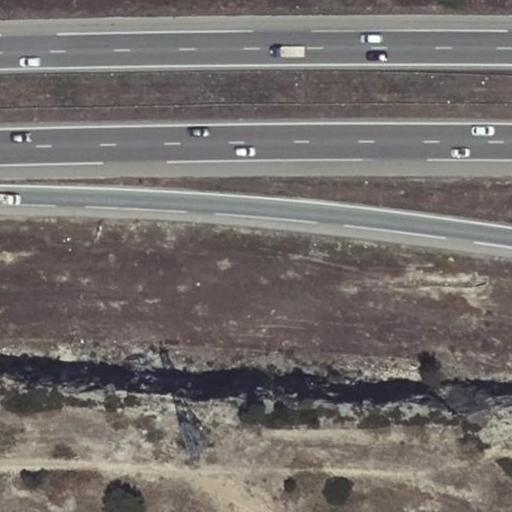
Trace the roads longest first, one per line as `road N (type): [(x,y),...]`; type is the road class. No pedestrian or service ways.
road 1 (motorway): [(0,200),(263,207),(511,237)]
road 2 (motorway): [(511,48),(0,54)]
road 3 (motorway): [(0,149),(511,145)]
road 4 (track): [(0,451),(219,474),(274,511)]
